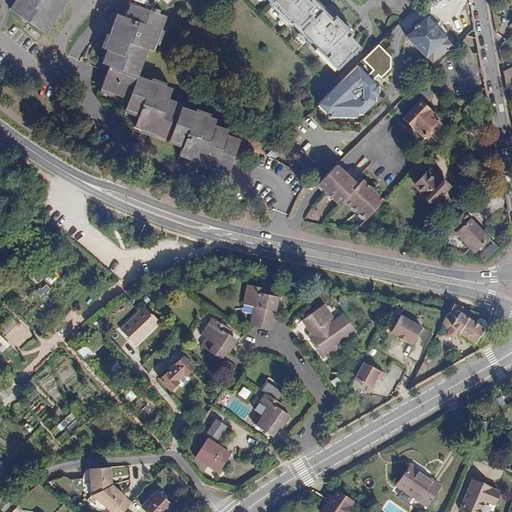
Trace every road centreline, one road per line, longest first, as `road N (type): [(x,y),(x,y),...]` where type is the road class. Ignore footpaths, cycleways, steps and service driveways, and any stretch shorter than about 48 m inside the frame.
road 1 (secondary): [(75,177),(107,199),(203,235),(511,304)]
road 2 (secondary): [(511,275),(462,275),(276,238),(75,177)]
road 3 (tertiary): [(502,357),(244,511)]
road 4 (residential): [(4,511),(42,474),(65,466),(172,458)]
road 5 (residential): [(511,168),(481,0)]
